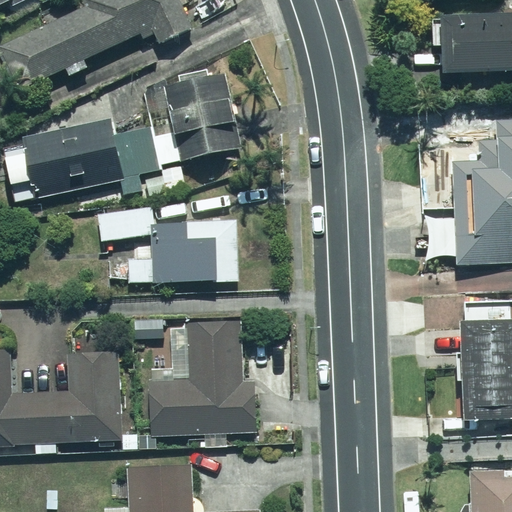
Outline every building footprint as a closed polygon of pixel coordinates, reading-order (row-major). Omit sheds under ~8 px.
[(63,76),(65,80),(85,71),(83,67),(138,40),(140,44),(151,39),(156,50),(193,32),(177,0),(100,0),(0,48),(0,58),(19,98),(63,76)] [(0,0),(0,8),(11,3),(9,0),(0,0)] [(511,21),(433,23),(434,81),(511,79),(511,21)] [(16,140),(17,149),(0,152),(0,170),(8,207),(59,197),(120,184),(124,200),(144,196),(140,177),(162,173),(167,198),(188,194),(183,168),(239,157),(222,72),(174,82),(175,91),(144,97),(150,129),(111,137),(107,121),(16,140)] [(511,119),(489,120),(489,165),(451,165),(451,268),(511,267),(511,119)] [(152,214),(94,216),(94,245),(101,246),(100,263),(108,263),(108,284),(237,287),(238,269),(233,269),(234,239),(234,226),(193,225),(192,228),(152,227),(152,214)] [(149,364),(150,320),(131,319),(130,364),(149,364)] [(241,327),(170,326),(169,372),(152,372),(152,382),(146,382),(146,436),(254,437),(254,387),(240,387),(241,327)] [(511,428),(511,326),(457,327),(458,429),(511,428)] [(10,396),(9,355),(0,355),(0,447),(122,445),(119,355),(66,357),(67,394),(10,396)] [(189,511),(189,470),(126,471),(126,511),(189,511)] [(511,511),(511,482),(503,483),(503,476),(468,476),(468,511),(511,511)]
